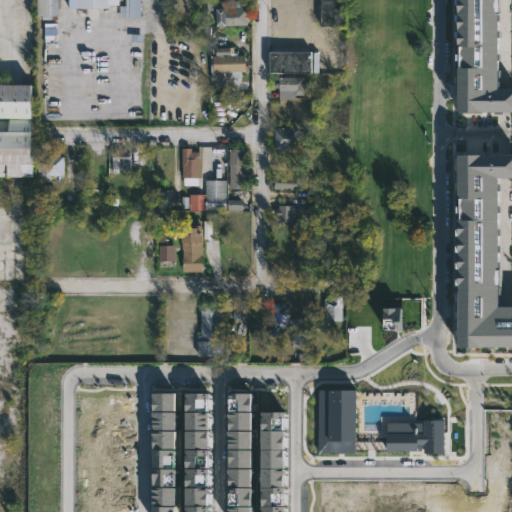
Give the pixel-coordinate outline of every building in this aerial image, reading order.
[(57,0),(57,17),(52,17),(52,20),(42,19),(42,15),(35,15),(35,0),(57,0)] [(140,0),(140,18),(125,18),(125,0),(108,0),(108,8),(77,8),(77,0),(140,0)] [(239,0),(239,7),(247,8),(247,13),(250,13),(250,24),(224,23),(224,8),(230,8),(230,0),(239,0)] [(346,0),(346,26),(322,26),(322,0),(346,0)] [(511,0),(456,0),(457,115),(504,115),(511,115),(511,90),(504,90),(499,90),(498,0),(511,0),(511,306),(500,306),(499,181),(504,181),(511,181),(511,157),(504,157),(459,157),(460,350),(511,349),(511,0)] [(230,48),(230,55),(245,55),(245,60),(249,60),(249,74),(213,73),(213,56),(215,56),(215,48),(230,48)] [(311,72),(270,71),(270,50),(312,51),(311,72)] [(303,77),(303,94),(295,93),(295,90),(292,90),(292,96),(280,95),(280,76),(303,77)] [(0,83),(32,83),(32,176),(0,176),(0,83)] [(299,148),(275,149),(275,127),(299,127),(299,148)] [(200,151),(198,185),(184,185),(184,165),(181,165),(182,147),(191,148),(191,151),(200,151)] [(117,172),(112,172),(112,148),(129,148),(130,167),(117,167),(117,172)] [(244,149),(244,165),(246,165),(246,173),(244,173),(244,187),(230,187),(230,171),(227,171),(226,164),(228,164),(228,159),(230,159),(230,149),(244,149)] [(46,179),(37,178),(37,161),(45,161),(45,156),(63,156),(63,175),(46,175),(46,179)] [(303,176),(274,176),(273,189),(303,190),(303,176)] [(226,209),(206,209),(206,179),(226,179),(226,209)] [(295,222),(295,205),(276,206),(277,222),(295,222)] [(203,248),(203,272),(183,272),(182,228),(197,227),(197,225),(202,225),(203,248)] [(297,227),(297,243),(279,243),(279,239),(275,238),(275,230),(279,230),(279,225),(297,225),(297,227)] [(159,261),(175,261),(175,246),(159,245),(159,261)] [(342,295),(341,321),(332,320),(332,318),(324,318),(324,298),(328,298),(328,295),(342,295)] [(246,316),(247,304),(233,303),(233,316),(246,316)] [(285,303),(285,307),(289,306),(290,312),(290,318),(287,318),(288,327),(279,328),(279,335),(274,335),(274,338),(272,338),(271,303),(285,303)] [(221,356),(197,356),(197,340),(201,340),(201,307),(222,307),(221,356)] [(384,331),(402,330),(401,307),(383,308),(384,331)] [(350,450),(350,385),(310,385),(310,450),(350,450)] [(251,511),(250,393),(228,393),(229,511),(251,511)] [(186,467),(197,467),(197,458),(207,459),(208,431),(207,431),(208,394),(186,394),(186,467)] [(261,511),(283,511),(283,506),(273,506),(273,493),(284,493),(283,431),(272,431),(272,417),(283,417),(283,412),(261,412),(261,511)] [(379,447),(379,418),(436,417),(436,447),(379,447)]
